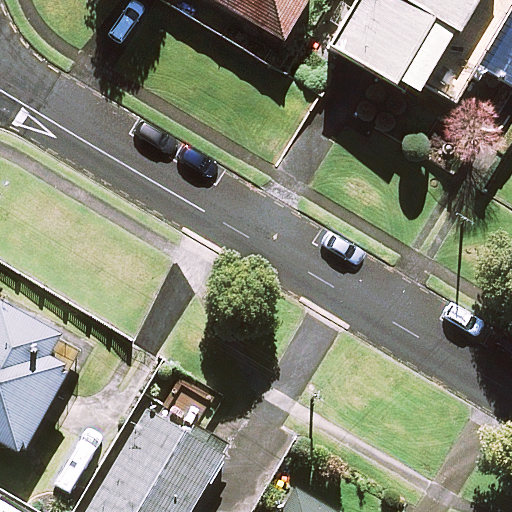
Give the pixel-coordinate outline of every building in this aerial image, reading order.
[(209,0),(281,43),(306,0),(209,0)] [(420,87),(455,107),(477,68),(511,87),(511,15),(508,13),(511,5),(511,0),(358,0),(330,50),(414,98),(420,87)] [(0,444),(20,455),(81,346),(0,300),(0,444)] [(188,511),(225,450),(147,404),(83,511),(188,511)] [(326,511),(292,492),(280,511),(326,511)]
